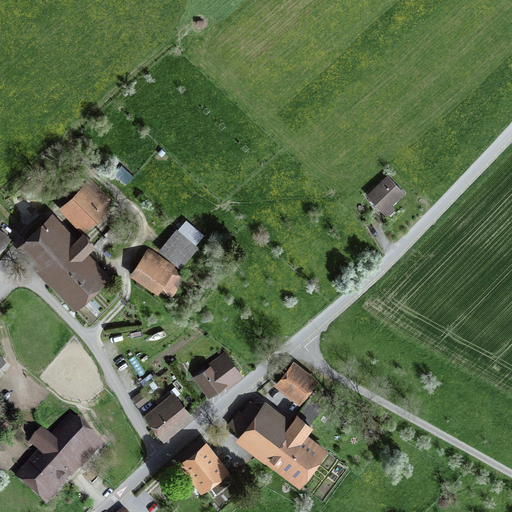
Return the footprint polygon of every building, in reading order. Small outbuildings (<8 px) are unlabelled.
[(408,196),(389,178),(369,199),(387,217),(408,196)] [(94,182),(62,211),(86,237),(118,208),(94,182)] [(54,215),(17,252),(79,314),(114,280),(92,259),(99,252),(86,239),(82,243),(54,215)] [(0,262),(15,243),(0,231),(0,262)] [(179,233),(161,254),(182,272),(200,252),(179,233)] [(179,270),(149,252),(132,280),(161,298),(179,270)] [(0,356),(0,382),(13,369),(0,356)] [(230,357),(196,379),(212,402),(245,380),(230,357)] [(322,384),(295,365),(276,390),(303,410),(322,384)] [(145,392),(134,399),(141,409),(151,402),(145,392)] [(178,396),(148,419),(168,444),(198,421),(178,396)] [(296,425),(268,405),(238,446),(304,493),(332,455),(311,440),(317,431),(301,419),(296,425)] [(40,458),(18,482),(50,511),(108,449),(75,419),(54,442),(46,434),(31,450),(40,458)] [(372,419),(368,425),(378,432),(382,425),(372,419)] [(233,478),(209,446),(181,466),(206,499),(233,478)]
